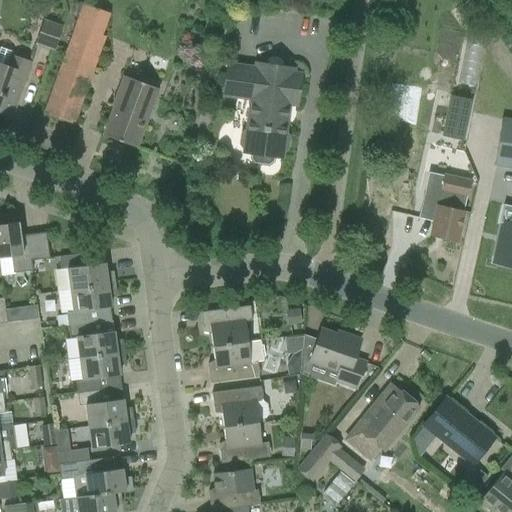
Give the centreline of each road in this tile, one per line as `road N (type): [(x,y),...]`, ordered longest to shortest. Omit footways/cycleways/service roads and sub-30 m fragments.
road 1 (residential): [(511,352),(299,268),(162,278)]
road 2 (residential): [(154,511),(177,457),(162,278)]
road 3 (residential): [(162,278),(156,239),(125,207),(0,157)]
